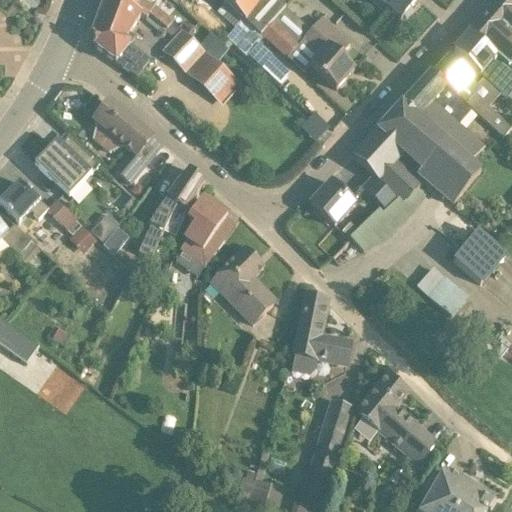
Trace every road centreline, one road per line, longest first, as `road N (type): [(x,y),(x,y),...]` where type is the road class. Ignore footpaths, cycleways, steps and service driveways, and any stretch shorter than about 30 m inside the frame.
road 1 (residential): [(510,457),(335,302),(261,216)]
road 2 (residential): [(478,0),(303,191),(261,216)]
road 3 (residential): [(261,216),(63,53)]
